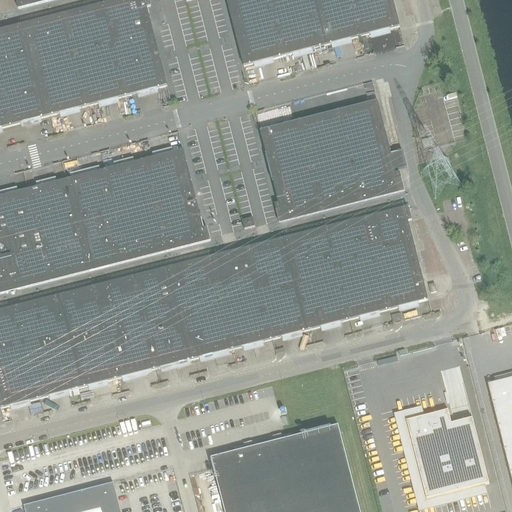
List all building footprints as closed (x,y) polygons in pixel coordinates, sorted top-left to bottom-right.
[(62,0),(15,0),(19,11),(50,3),(62,0)] [(105,9),(127,98),(128,97),(166,88),(167,87),(147,9),(151,9),(148,0),(126,0),(104,6),(105,9)] [(226,0),(243,68),(321,48),(309,0),(226,0)] [(360,38),(350,0),(309,0),(321,48),(360,38)] [(350,0),(360,38),(361,38),(399,28),(400,28),(392,0),(350,0)] [(65,16),(66,19),(89,107),(127,98),(105,9),(104,6),(65,16)] [(27,29),(50,117),(89,107),(66,19),(65,16),(26,26),(27,29)] [(0,130),(50,117),(27,29),(26,26),(0,32),(0,130)] [(397,181),(377,103),(338,113),(361,205),(404,194),(401,180),(397,181)] [(280,226),(361,205),(338,113),(260,133),(280,211),(276,212),(280,226)] [(183,152),(105,172),(89,176),(112,264),(113,268),(211,243),(207,229),(203,230),(183,152)] [(113,268),(112,264),(89,176),(42,188),(65,276),(66,280),(113,268)] [(42,188),(28,192),(0,198),(0,218),(4,234),(18,288),(19,292),(66,280),(65,276),(42,188)] [(428,302),(423,282),(418,262),(415,252),(408,223),(412,223),(410,217),(408,209),(404,210),(395,212),(377,217),(369,219),(366,220),(366,223),(389,311),(428,302)] [(244,231),(255,228),(253,219),(242,222),(244,231)] [(327,229),(328,233),(350,321),(389,311),(366,223),(366,220),(337,227),(331,228),(327,229)] [(311,331),(350,321),(328,233),(327,229),(298,237),(288,239),(289,243),(311,331)] [(19,292),(18,288),(4,234),(0,235),(0,296),(7,295),(10,290),(11,297),(12,298),(12,299),(13,299),(14,300),(15,299),(16,298),(16,297),(14,289),(18,292),(19,292)] [(249,249),(250,253),(272,341),(311,331),(289,243),(288,239),(249,249)] [(233,351),(272,341),(250,253),(249,249),(210,259),(211,263),(233,351)] [(194,361),(233,351),(211,263),(210,259),(171,269),(172,273),(194,361)] [(155,371),(194,361),(172,273),(171,269),(132,279),(133,283),(155,371)] [(93,289),(94,293),(116,381),(155,371),(133,283),(132,279),(93,289)] [(77,391),(116,381),(94,293),(93,289),(54,299),(55,302),(77,391)] [(38,401),(77,391),(55,302),(54,299),(43,302),(15,309),(16,312),(38,401)] [(0,408),(1,410),(38,401),(16,312),(15,309),(14,309),(0,312),(0,408)] [(402,315),(391,317),(393,324),(403,322),(402,315)] [(511,380),(488,386),(511,482),(511,380)] [(448,412),(406,422),(426,501),(489,485),(472,420),(451,426),(448,412)] [(261,447),(211,460),(214,470),(224,511),(359,511),(338,428),(261,447)] [(120,511),(116,495),(113,485),(24,508),(25,511),(120,511)]
